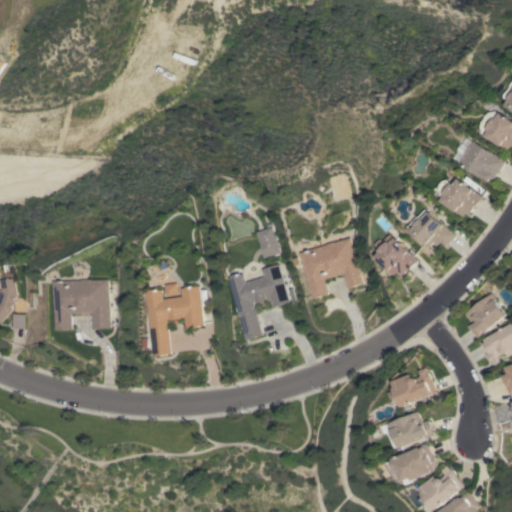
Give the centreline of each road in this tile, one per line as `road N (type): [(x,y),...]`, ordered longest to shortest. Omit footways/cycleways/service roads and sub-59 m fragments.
road 1 (residential): [(511,214),(496,241),(416,317),(306,379),(172,410),(94,403),(0,368)]
road 2 (residential): [(471,440),(464,387),(416,317)]
